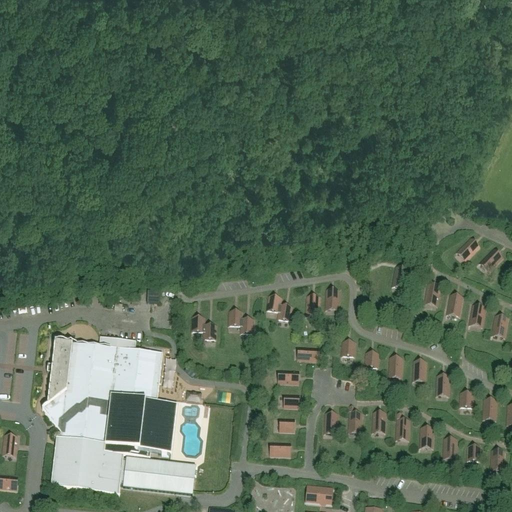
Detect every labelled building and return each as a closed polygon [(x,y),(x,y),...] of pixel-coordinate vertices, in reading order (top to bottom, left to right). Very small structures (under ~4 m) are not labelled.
[(466,263),(479,249),(470,240),(457,254),(466,263)] [(502,260),(493,251),(480,265),(489,274),(502,260)] [(511,265),(510,268),(503,275),(511,284),(511,283),(511,265)] [(404,291),(408,271),(396,269),(392,288),(404,291)] [(437,308),(440,289),(428,286),(424,305),(437,308)] [(338,312),(339,293),(326,292),(326,312),(338,312)] [(159,305),(159,294),(147,293),(147,305),(159,305)] [(459,318),(463,299),(450,297),(447,316),(459,318)] [(267,312),(279,314),(280,314),(280,307),(282,300),(269,298),(267,312)] [(319,319),(320,299),(307,299),(306,318),(319,319)] [(278,321),(281,322),(290,323),(292,309),(280,307),(280,314),(279,314),(278,321)] [(482,329),(485,310),(473,307),(469,326),(482,329)] [(241,321),(242,321),(242,314),(230,314),(229,328),(241,328),(241,321)] [(504,339),(507,320),(495,318),(492,337),(504,339)] [(204,327),(205,327),(205,320),(192,320),(192,334),(204,334),(204,327)] [(254,322),(242,321),(241,321),(241,328),(241,335),(253,336),(254,322)] [(217,328),(205,327),(204,327),(204,334),(204,341),(216,342),(217,328)] [(135,344),(100,340),(99,348),(55,343),(52,368),(48,367),(47,375),(51,375),(48,406),(48,407),(43,411),(61,435),(61,440),(57,440),(50,486),(118,496),(119,486),(187,496),(191,468),(123,459),(123,456),(150,459),(151,451),(171,454),(177,406),(157,403),(160,380),(163,356),(131,352),(132,344),(135,344)] [(342,358),(354,359),(355,344),(343,344),(342,358)] [(317,363),(318,350),(299,349),(298,362),(317,363)] [(378,355),(366,355),(365,369),(378,370),(378,355)] [(401,380),(402,360),(390,360),(389,379),(401,380)] [(425,383),(426,364),(414,363),(413,383),(425,383)] [(298,386),(298,373),(279,372),(279,385),(298,386)] [(449,398),(450,379),(437,378),(436,397),(449,398)] [(472,410),(473,395),(460,395),(460,409),(472,410)] [(298,410),(299,397),(285,396),(284,409),(298,410)] [(496,402),(484,402),(483,421),(495,422),(496,402)] [(233,420),(235,406),(225,405),(224,419),(233,420)] [(361,435),(362,416),(349,415),(349,434),(361,435)] [(373,415),(373,434),(385,435),(386,415),(373,415)] [(337,436),(338,416),(325,416),(325,435),(337,436)] [(294,434),(295,421),(280,420),(280,433),(294,434)] [(409,442),(410,423),(397,422),(396,441),(409,442)] [(433,450),(433,430),(421,430),(420,449),(433,450)] [(5,437),(4,447),(3,456),(15,457),(17,438),(5,437)] [(456,461),(457,441),(444,441),(443,460),(456,461)] [(290,458),(290,445),(271,444),(271,457),(290,458)] [(480,463),(480,449),(468,448),(467,462),(480,463)] [(503,472),(504,453),(492,452),(491,472),(503,472)] [(0,489),(16,491),(17,478),(0,476),(0,489)] [(332,492),(314,490),(312,504),(331,506),(332,492)] [(292,511),(293,492),(271,491),(270,494),(276,494),(275,511),(292,511)]
